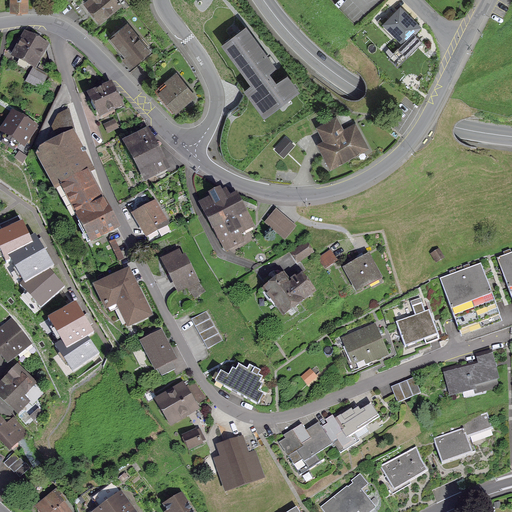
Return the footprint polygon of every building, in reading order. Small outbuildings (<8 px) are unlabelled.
[(27,14),(27,0),(10,0),(10,13),(27,14)] [(115,10),(109,0),(90,0),(80,6),(90,24),(115,10)] [(418,24),(399,4),(383,20),(402,39),(418,24)] [(145,52),(125,27),(106,42),(125,67),(145,52)] [(32,70),(45,45),(22,32),(8,56),(32,70)] [(39,90),(47,79),(35,71),(27,81),(39,90)] [(194,95),(177,75),(159,89),(176,110),(194,95)] [(100,115),(121,105),(111,83),(90,94),(100,115)] [(38,125),(11,109),(0,127),(0,130),(26,146),(37,128),(38,125)] [(55,115),(59,132),(74,129),(70,112),(55,115)] [(324,139),(317,143),(331,169),(370,148),(356,122),(344,128),(337,115),(317,125),(324,139)] [(108,134),(119,128),(116,120),(104,126),(108,134)] [(167,167),(148,130),(127,141),(146,178),(167,167)] [(115,228),(65,134),(29,152),(79,247),(115,228)] [(285,158),(296,145),(286,136),(274,149),(285,158)] [(212,223),(243,208),(236,194),(229,198),(226,191),(202,203),(212,223)] [(164,228),(151,203),(129,214),(142,239),(164,228)] [(243,208),(212,223),(225,249),(243,240),(239,233),(252,226),(243,208)] [(296,225),(276,208),(264,222),(285,239),(296,225)] [(11,255),(26,281),(23,284),(41,304),(61,285),(45,268),(51,264),(34,235),(29,238),(21,222),(0,231),(0,244),(6,257),(11,255)] [(307,241),(290,251),(298,262),(314,252),(307,241)] [(439,248),(430,253),(436,262),(445,257),(439,248)] [(330,249),(318,258),(325,268),(337,259),(330,249)] [(182,255),(179,250),(161,259),(177,293),(187,289),(195,299),(206,291),(200,282),(186,253),(182,255)] [(511,250),(491,258),(511,313),(511,312),(511,250)] [(380,276),(369,253),(343,266),(354,289),(380,276)] [(477,263),(438,278),(458,333),(498,318),(477,263)] [(286,314),(316,290),(301,271),(291,280),(283,270),(263,286),(286,314)] [(128,271),(97,286),(107,306),(120,300),(131,323),(149,314),(128,271)] [(396,321),(405,347),(424,340),(440,341),(430,310),(425,311),(421,298),(411,302),(415,315),(396,321)] [(75,305),(51,320),(65,342),(59,345),(73,366),(94,352),(83,336),(91,331),(75,305)] [(207,312),(192,319),(208,349),(223,341),(207,312)] [(29,344),(12,321),(0,330),(0,350),(8,361),(29,344)] [(366,366),(389,356),(375,323),(341,338),(353,366),(364,361),(366,366)] [(172,361),(157,331),(134,342),(154,381),(172,372),(167,363),(172,361)] [(477,361),(443,369),(450,396),(474,390),(475,394),(500,388),(498,379),(500,379),(491,351),(476,354),(477,361)] [(220,371),(214,381),(257,405),(262,394),(258,392),(263,383),(260,381),(263,376),(255,372),(258,368),(250,364),(248,368),(241,364),(238,370),(232,367),(227,375),(220,371)] [(9,376),(26,392),(34,383),(18,367),(9,376)] [(311,369),(301,377),(307,384),(317,376),(311,369)] [(23,395),(26,392),(9,376),(0,385),(0,396),(17,413),(29,401),(23,395)] [(391,386),(398,402),(421,393),(414,377),(391,386)] [(199,408),(183,381),(155,397),(171,424),(199,408)] [(282,437),(274,441),(294,474),(314,461),(309,453),(372,415),(365,403),(354,409),(352,405),(331,418),(329,416),(317,423),(315,420),(301,428),(298,423),(280,433),(282,437)] [(39,407),(30,416),(34,421),(44,412),(39,407)] [(465,428),(433,438),(441,462),(472,451),(468,438),(493,430),(488,415),(463,423),(465,428)] [(0,437),(10,450),(26,437),(12,420),(5,426),(0,419),(0,437)] [(203,442),(197,429),(183,435),(189,448),(203,442)] [(248,452),(243,435),(217,443),(221,456),(216,458),(226,490),(262,479),(254,451),(248,452)] [(415,447),(381,466),(393,489),(428,470),(415,447)] [(14,453),(4,462),(9,468),(9,467),(19,458),(14,453)] [(19,458),(9,467),(14,472),(15,472),(25,463),(20,457),(19,458)] [(25,463),(15,472),(20,477),(31,468),(26,462),(25,463)] [(124,472),(119,477),(122,481),(128,476),(124,472)] [(347,485),(321,506),(325,511),(370,511),(376,507),(362,489),(369,483),(361,473),(351,480),(352,482),(353,483),(348,487),(347,485)] [(195,511),(182,491),(163,503),(167,509),(165,511),(195,511)] [(70,511),(56,493),(39,506),(43,511),(70,511)] [(134,511),(121,494),(96,511),(134,511)]
